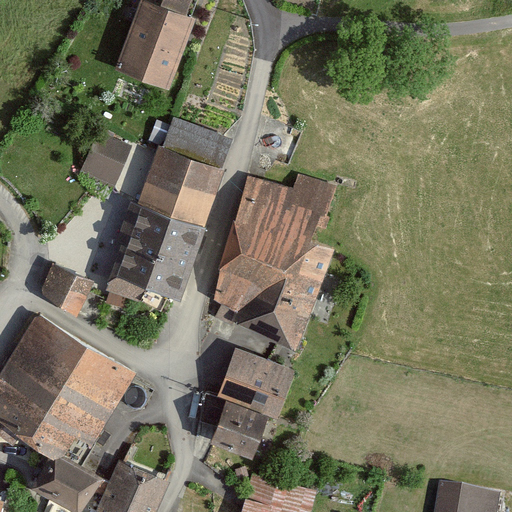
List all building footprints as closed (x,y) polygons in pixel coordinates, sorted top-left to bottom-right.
[(136,0),(114,69),(171,87),(195,14),(150,0),(136,0)] [(162,0),(186,8),(189,0),(162,0)] [(224,165),(234,135),(174,114),(163,143),(224,165)] [(80,172),(114,185),(130,143),(96,130),(80,172)] [(138,199),(206,224),(227,166),(224,165),(163,143),(159,141),(138,199)] [(328,213),(337,181),(297,170),(293,185),(251,174),(237,214),(223,261),(213,295),(237,307),(234,317),(297,343),(337,243),(312,235),(319,211),(328,213)] [(114,271),(179,296),(206,224),(138,199),(131,195),(115,237),(126,241),(114,271)] [(82,315),(98,277),(55,262),(44,291),(82,315)] [(324,278),(312,307),(323,311),(335,283),(324,278)] [(136,368),(37,311),(0,376),(0,412),(54,448),(70,443),(80,426),(98,437),(136,368)] [(230,397),(269,411),(279,415),(296,369),(234,347),(218,392),(230,397)] [(254,453),(269,411),(230,397),(213,438),(254,453)] [(80,510),(107,471),(65,449),(59,456),(53,453),(36,484),(80,510)] [(154,511),(170,474),(122,453),(96,511),(154,511)] [(240,511),(310,511),(317,488),(252,470),(240,511)] [(496,511),(500,493),(441,483),(436,511),(496,511)] [(0,497),(0,511),(4,511),(8,500),(0,497)]
